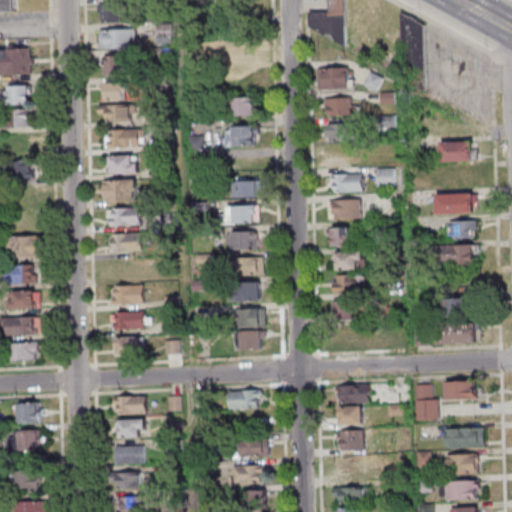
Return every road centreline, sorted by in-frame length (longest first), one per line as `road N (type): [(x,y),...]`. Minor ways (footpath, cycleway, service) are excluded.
road 1 (residential): [(0,384),(511,360)]
road 2 (residential): [(301,511),(288,0)]
road 3 (residential): [(76,381),(65,0)]
road 4 (residential): [(79,511),(76,381)]
